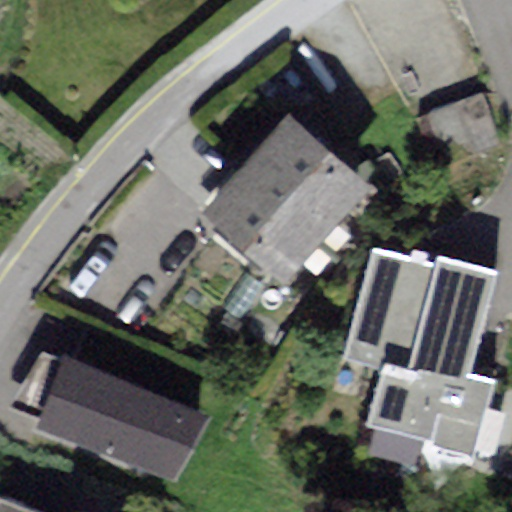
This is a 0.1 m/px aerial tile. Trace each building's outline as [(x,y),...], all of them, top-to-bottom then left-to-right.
[(496,141),(481,99),(431,116),(446,159),(496,141)] [(366,183),(294,117),(214,205),(287,271),(366,183)] [(489,266),(373,235),(341,352),(376,362),(360,422),(475,453),(498,369),(464,359),(489,266)] [(175,469),(198,411),(72,363),(49,421),(175,469)] [(62,511),(0,489),(0,511),(62,511)]
